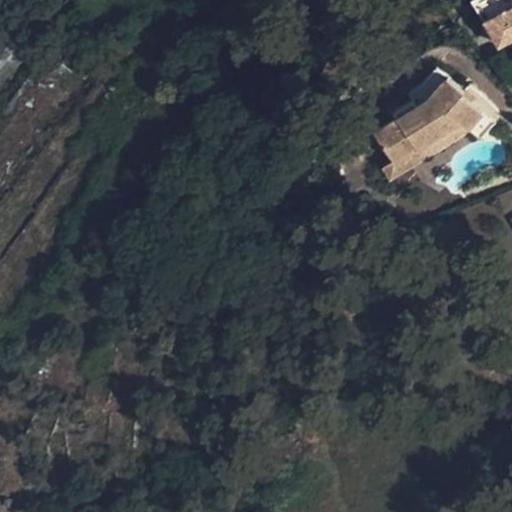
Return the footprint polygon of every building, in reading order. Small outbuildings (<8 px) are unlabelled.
[(511,0),(476,0),(500,45),(511,38),(511,0)] [(0,25),(0,97),(4,93),(0,87),(0,85),(28,56),(0,25)] [(422,100),(444,74),(435,67),(419,86),(408,94),(414,104),(422,100)] [(393,163),(460,124),(471,133),(479,139),(492,123),(460,94),(464,89),(445,73),(444,74),(422,100),(414,104),(373,128),(393,163)] [(460,124),(393,163),(381,170),(388,181),(471,133),(460,124)]
